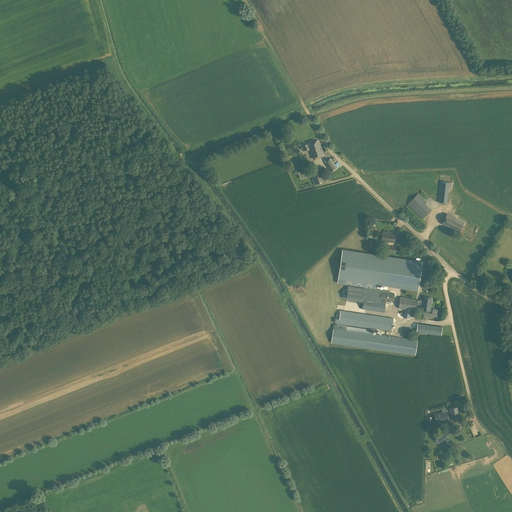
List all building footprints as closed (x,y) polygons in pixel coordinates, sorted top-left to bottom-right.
[(324,154),(318,140),(307,144),(303,146),(304,151),(309,149),(312,158),(324,154)] [(324,163),(331,172),(337,168),(331,158),(324,163)] [(300,178),(306,176),(304,170),(298,172),(300,178)] [(311,175),(315,185),(322,182),(318,172),(311,175)] [(446,203),(447,189),(450,189),(450,183),(440,182),(437,202),(446,203)] [(431,209),(425,204),(427,202),(418,193),(408,204),(422,219),(431,209)] [(453,229),(459,232),(464,223),(457,220),(458,219),(447,214),(442,224),(453,229)] [(381,241),(394,242),(395,234),(382,232),(381,241)] [(342,250),(337,283),(375,288),(376,284),(417,290),(422,262),(342,250)] [(381,290),(369,288),(348,285),(346,298),(363,300),(362,309),(366,310),(384,312),(385,302),(393,303),(394,294),(390,293),(391,292),(381,290)] [(416,300),(400,297),(398,309),(404,310),(403,317),(410,319),(410,317),(414,317),(416,300)] [(431,298),(423,297),(423,301),(418,300),(417,303),(422,304),(421,309),(429,311),(431,298)] [(391,331),(393,319),(341,311),(339,323),(391,331)] [(441,336),(442,327),(437,326),(417,324),(417,327),(416,331),(416,332),(418,332),(441,336)] [(417,340),(333,328),(331,343),(415,356),(417,340)] [(456,408),(450,409),(451,413),(447,414),(446,411),(434,414),(436,422),(448,420),(448,421),(459,419),(456,408)] [(438,431),(433,436),(436,440),(439,443),(444,439),(444,438),(451,432),(446,427),(439,433),(438,431)]
